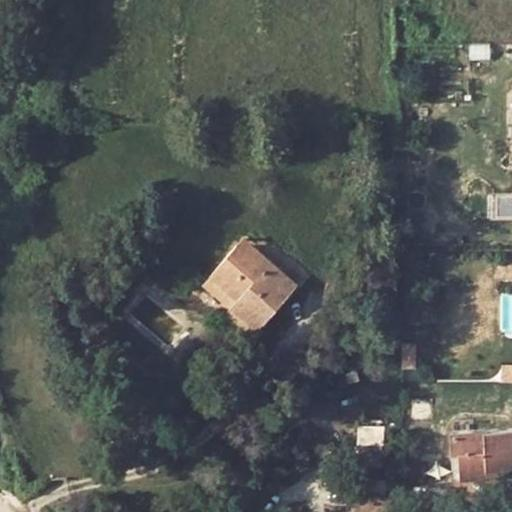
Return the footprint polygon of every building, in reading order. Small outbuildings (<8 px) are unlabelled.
[(242,242),(211,275),(242,304),(235,312),(257,331),(299,282),(279,264),(273,270),(242,242)] [(211,275),(204,283),(235,312),(242,304),(211,275)] [(404,342),(404,367),(419,367),(418,341),(404,342)] [(511,379),(511,364),(503,365),(503,380),(511,379)] [(459,454),(460,460),(497,460),(511,460),(511,423),(446,425),(448,453),(459,454)] [(381,425),(359,426),(361,467),(383,466),(381,425)] [(496,467),(497,460),(460,460),(460,476),(496,475),(496,467)] [(429,487),(429,498),(452,497),(451,487),(429,487)] [(331,506),(331,511),(392,511),(393,493),(354,491),(353,506),(331,506)]
